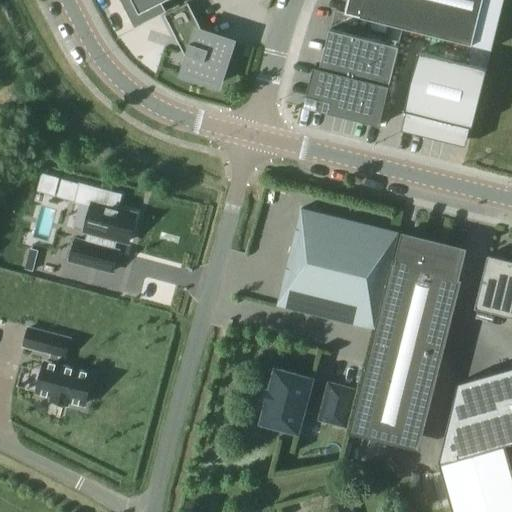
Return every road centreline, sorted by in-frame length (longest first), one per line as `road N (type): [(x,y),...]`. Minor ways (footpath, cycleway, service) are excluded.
road 1 (residential): [(149,511),(249,135)]
road 2 (tertiary): [(249,135),(511,199)]
road 3 (tertiary): [(66,0),(121,85),(171,115),(249,135)]
road 4 (unclassified): [(129,511),(0,449)]
road 5 (residential): [(249,135),(287,0)]
